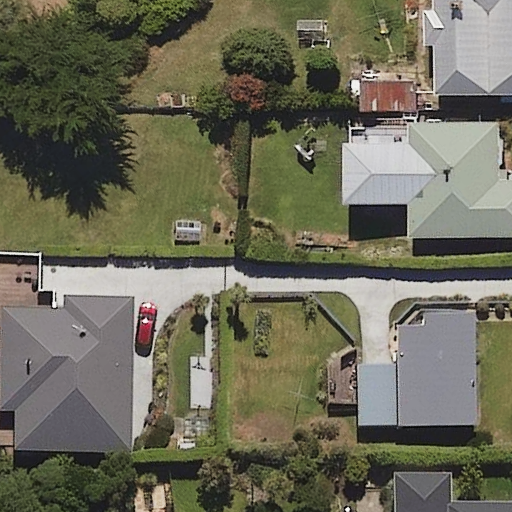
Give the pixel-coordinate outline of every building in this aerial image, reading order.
[(511,0),(437,0),(438,9),(428,9),(429,43),(439,42),(440,94),(511,92),(511,0)] [(419,80),(363,82),(364,110),(420,108),(419,80)] [(504,121),(415,121),(416,142),(350,142),(351,204),(415,204),(416,235),(511,234),(511,178),(505,179),(504,121)] [(130,297),(53,298),(54,311),(0,311),(0,365),(1,411),(17,410),(18,452),(132,450),(130,297)] [(475,425),(471,315),(394,317),(396,368),(358,369),(360,429),(475,425)] [(511,511),(511,506),(447,508),(447,478),(395,479),(395,511),(511,511)]
